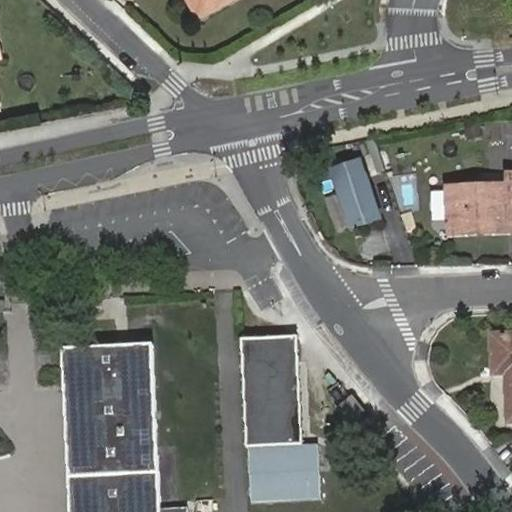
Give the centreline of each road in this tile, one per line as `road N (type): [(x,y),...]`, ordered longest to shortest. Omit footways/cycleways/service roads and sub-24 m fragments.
road 1 (residential): [(500,511),(344,311)]
road 2 (tertiary): [(0,186),(231,135)]
road 3 (tertiary): [(419,69),(207,111)]
road 4 (tertiary): [(207,111),(0,155)]
road 5 (residential): [(344,311),(290,239),(231,135)]
road 6 (tertiary): [(231,135),(425,98)]
road 7 (residential): [(344,311),(415,295),(511,290)]
road 8 (residential): [(207,111),(85,0)]
